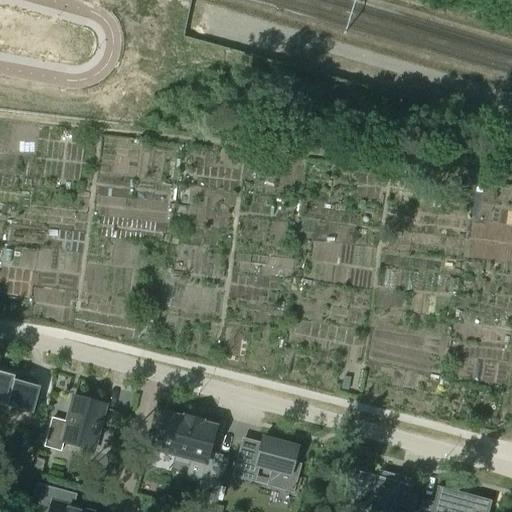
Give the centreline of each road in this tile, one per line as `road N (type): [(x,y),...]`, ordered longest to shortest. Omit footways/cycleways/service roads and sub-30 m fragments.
road 1 (unclassified): [(511,470),(152,373)]
road 2 (unclassified): [(152,373),(0,331)]
road 3 (unclassified): [(152,373),(120,511)]
